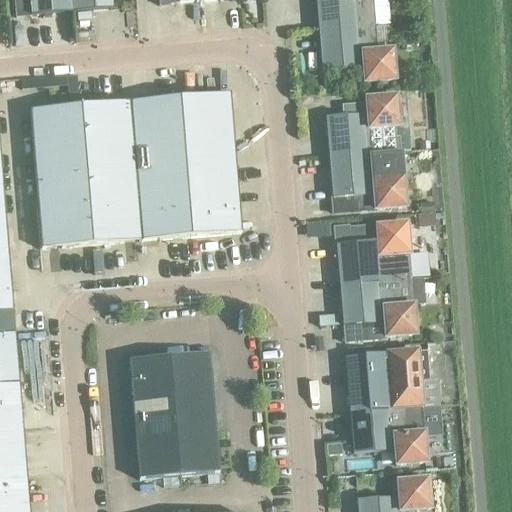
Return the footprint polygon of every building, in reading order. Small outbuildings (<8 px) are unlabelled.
[(32,17),(73,14),(71,0),(15,0),(17,18),(32,17)] [(71,0),(73,14),(113,10),(112,0),(71,0)] [(316,0),(319,32),(376,28),(374,2),(389,1),(388,0),(316,0)] [(378,53),(376,28),(319,32),(322,73),(364,70),(365,85),(395,82),(393,52),(378,53)] [(186,169),(236,165),(230,95),(180,99),(186,169)] [(348,118),(326,119),(329,160),(386,155),(401,154),(400,137),(396,138),(396,129),(399,129),(397,98),(366,101),(367,105),(347,107),(348,118)] [(136,173),(186,169),(180,99),(130,103),(136,173)] [(86,177),(136,173),(130,103),(80,108),(86,177)] [(36,181),(86,177),(80,108),(31,112),(36,181)] [(386,155),(329,160),(333,201),(334,216),(376,212),(406,210),(403,180),(401,154),(386,155)] [(192,240),(241,235),(236,165),(186,169),(192,240)] [(142,244),(192,240),(186,169),(136,173),(142,244)] [(92,248),(142,244),(136,173),(86,177),(92,248)] [(42,252),(92,248),(86,177),(36,181),(42,252)] [(420,216),(434,215),(433,204),(419,205),(420,216)] [(340,287),(411,282),(409,256),(407,226),(377,228),(351,230),(351,229),(335,230),(340,287)] [(0,274),(10,274),(6,235),(0,235),(0,274)] [(0,315),(13,314),(10,274),(0,274),(0,315)] [(411,282),(340,287),(345,346),(416,341),(414,307),(411,282)] [(0,315),(0,387),(19,386),(13,314),(0,315)] [(258,340),(271,339),(270,328),(257,329),(258,340)] [(315,345),(315,355),(323,354),(322,345),(315,345)] [(384,357),(346,360),(347,375),(350,415),(422,409),(420,384),(429,383),(426,353),(417,353),(387,356),(388,363),(384,363),(384,357)] [(139,484),(218,478),(208,358),(129,364),(139,484)] [(0,437),(23,436),(19,386),(0,387),(0,437)] [(422,409),(350,415),(354,456),(395,452),(396,468),(427,465),(426,458),(424,439),(442,437),(441,424),(423,425),(422,409)] [(0,487),(27,486),(23,436),(0,437),(0,487)] [(327,458),(342,457),(341,446),(326,447),(327,458)] [(358,511),(424,511),(430,511),(428,481),(398,484),(399,499),(357,502),(358,511)] [(0,511),(29,511),(27,486),(0,487),(0,511)]
